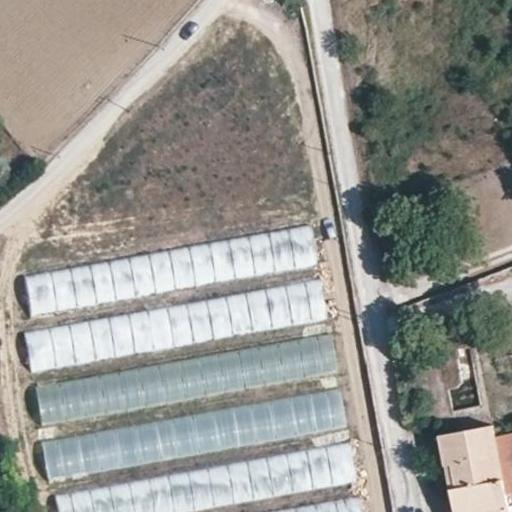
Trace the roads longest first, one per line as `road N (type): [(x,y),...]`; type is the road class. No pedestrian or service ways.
road 1 (residential): [(312,0),(408,511)]
road 2 (residential): [(0,214),(216,0)]
road 3 (unknown): [(369,304),(511,251)]
